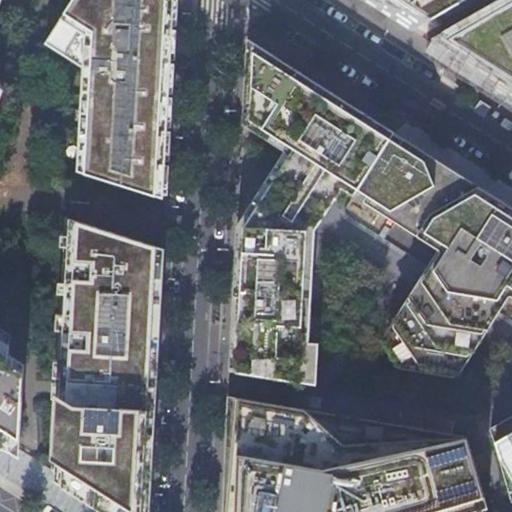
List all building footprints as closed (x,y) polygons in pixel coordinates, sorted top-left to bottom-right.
[(73,0),(45,43),(83,67),(77,171),(164,199),(174,0),(73,0)] [(362,0),(412,32),(463,0),(362,0)] [(511,0),(434,45),(511,94),(511,0)] [(236,225),(229,369),(306,382),(309,341),(315,229),(342,187),(353,194),(358,189),(367,195),(365,199),(366,202),(444,252),(397,330),(422,367),(452,371),(504,289),(511,294),(511,206),(430,155),(318,84),(248,39),(243,124),(284,150),(290,154),(266,193),(260,189),(236,225)] [(284,150),(260,189),(266,193),(290,154),(284,150)] [(65,217),(55,395),(60,395),(70,218),(65,217)] [(145,511),(161,247),(70,218),(60,395),(55,395),(51,470),(55,472),(117,511),(145,511)] [(117,511),(55,472),(55,481),(104,511),(150,511),(166,248),(161,247),(145,511),(117,511)] [(0,437),(19,449),(24,364),(10,355),(10,334),(0,327),(0,437)] [(309,341),(306,382),(317,383),(318,341),(309,341)] [(469,511),(487,507),(465,434),(226,393),(222,511),(469,511)] [(511,414),(490,427),(511,500),(511,499),(511,414)] [(0,445),(20,458),(19,449),(0,437),(0,445)]
